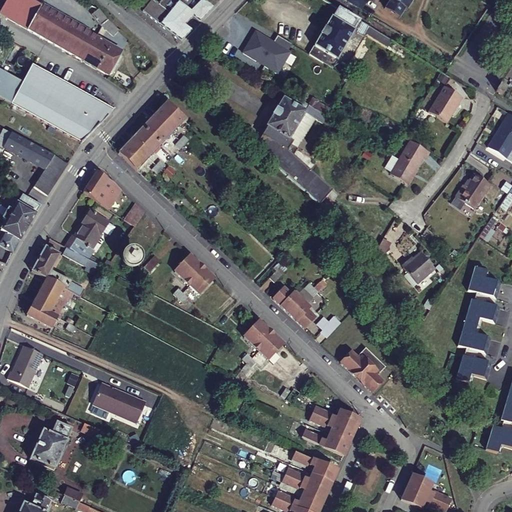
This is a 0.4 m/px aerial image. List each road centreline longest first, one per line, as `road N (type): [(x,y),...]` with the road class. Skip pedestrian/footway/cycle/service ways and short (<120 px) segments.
road 1 (residential): [(368,412),(91,151)]
road 2 (tertiary): [(91,151),(233,0)]
road 3 (tertiary): [(0,300),(91,151)]
road 4 (residential): [(485,92),(455,156),(407,217)]
road 5 (residential): [(384,511),(409,447),(368,412)]
